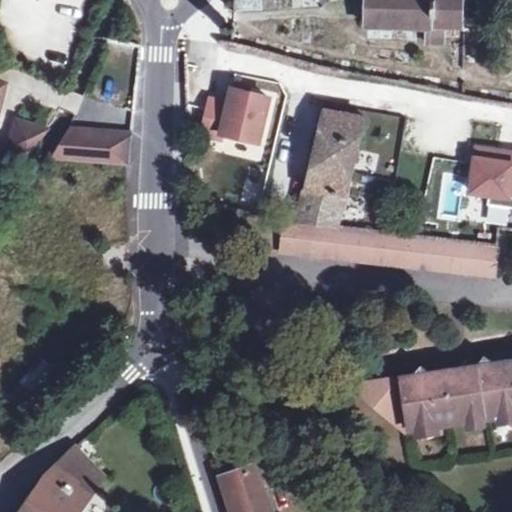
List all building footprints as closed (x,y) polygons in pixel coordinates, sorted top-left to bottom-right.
[(231,0),(232,17),(317,13),(315,0),(231,0)] [(379,0),(380,29),(438,29),(438,46),(457,45),(457,30),(475,30),(475,34),(481,34),(481,29),(477,27),(477,1),(476,0),(379,0)] [(226,86),(223,99),(207,96),(199,136),(260,148),(271,95),(226,86)] [(342,109),(323,186),(366,196),(384,118),(342,109)] [(10,147),(30,154),(48,130),(19,120),(10,147)] [(131,162),(132,131),(70,129),(58,158),(131,162)] [(0,176),(13,180),(30,154),(10,147),(0,174),(0,176)] [(511,153),(468,152),(467,205),(511,206),(511,153)] [(359,223),(366,196),(323,186),(316,217),(359,223)] [(511,245),(511,242),(359,223),(316,217),(311,216),(311,222),(292,219),(288,244),(505,272),(511,245)] [(266,345),(293,335),(276,289),(249,299),(266,345)] [(511,411),(511,358),(474,363),(474,370),(457,372),(457,365),(416,370),(370,375),(371,383),(421,421),(511,411)] [(474,363),(457,365),(457,372),(474,370),(474,363)] [(54,462),(19,511),(76,511),(104,471),(74,442),(54,462)] [(291,511),(272,465),(237,478),(248,511),(291,511)]
